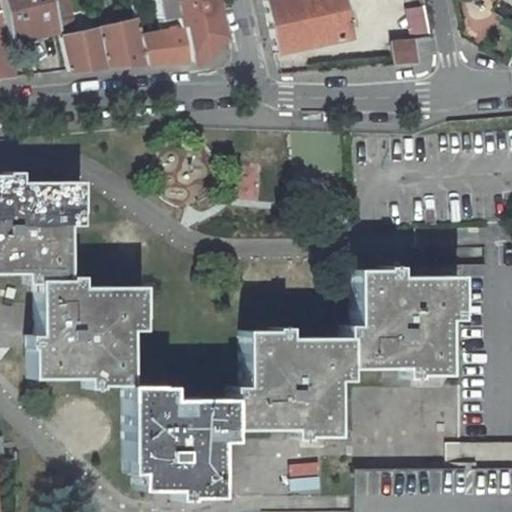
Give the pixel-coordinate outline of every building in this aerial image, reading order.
[(0,0),(0,9),(7,41),(55,29),(53,17),(48,0),(0,0)] [(70,13),(67,0),(48,0),(53,17),(70,13)] [(174,27),(182,61),(200,60),(219,34),(211,0),(150,0),(155,20),(172,17),(174,27)] [(261,0),(274,53),(348,37),(339,0),(261,0)] [(424,7),(407,9),(413,39),(430,36),(424,7)] [(0,78),(15,77),(7,41),(0,9),(0,78)] [(97,28),(106,67),(146,64),(139,35),(135,20),(97,28)] [(146,64),(182,61),(174,27),(139,35),(146,64)] [(58,37),(66,72),(106,67),(97,28),(58,37)] [(390,65),(415,64),(413,41),(388,43),(390,65)] [(16,172),(2,172),(2,175),(2,182),(16,182),(16,172)] [(64,212),(76,211),(76,182),(16,182),(2,182),(2,175),(0,174),(0,272),(19,272),(33,272),(33,279),(63,279),(63,276),(64,226),(64,212)] [(76,211),(64,212),(64,226),(76,226),(76,211)] [(392,266),(378,266),(378,269),(378,276),(392,276),(392,266)] [(411,374),(441,374),(440,319),(439,307),(453,306),(453,275),(392,276),(378,276),(378,269),(349,269),(350,324),(350,336),(343,336),(342,367),(397,367),(411,367),(411,374)] [(33,272),(19,272),(19,283),(33,283),(33,279),(33,272)] [(77,276),(63,276),(63,279),(63,287),(77,287),(77,276)] [(121,385),(125,385),(124,330),(124,320),(138,320),(137,286),(77,287),(63,287),(63,279),(33,279),(33,283),(34,334),(34,348),(26,348),(26,378),(81,378),(95,378),(95,384),(121,385)] [(440,319),(453,319),(453,306),(439,307),(440,319)] [(124,320),(124,330),(138,330),(138,320),(124,320)] [(343,336),(350,336),(350,324),(338,324),(338,336),(343,336)] [(282,327),(268,327),(268,330),(268,337),(282,337),(282,327)] [(300,435),(330,435),(329,380),(329,368),(342,367),(343,336),(338,336),(282,337),(268,337),(268,330),(238,330),(239,385),(239,397),(226,398),(226,428),(286,428),(300,428),(300,435)] [(34,334),(23,334),(23,348),(26,348),(34,348),(34,334)] [(342,367),(329,368),(329,380),(343,380),(342,367)] [(397,377),(411,377),(411,374),(411,367),(397,367),(397,377)] [(95,378),(81,378),(81,388),(95,388),(95,384),(95,378)] [(226,428),(226,398),(165,398),(152,398),(152,385),(125,385),(121,385),(122,460),(132,460),(133,472),(133,489),(169,489),(183,489),(183,496),(213,496),(213,440),(213,428),(226,428)] [(165,398),(165,385),(152,385),(152,398),(165,398)] [(239,397),(239,385),(225,386),(226,398),(239,397)] [(226,441),(226,428),(213,428),(213,440),(226,441)] [(300,428),(286,428),(286,439),(300,438),(300,435),(300,428)] [(511,511),(511,440),(458,441),(459,467),(444,468),(352,469),(352,503),(352,511),(511,511)] [(459,467),(458,441),(443,442),(444,468),(459,467)] [(132,460),(122,460),(122,473),(133,472),(132,460)] [(183,489),(169,489),(169,499),(183,499),(183,496),(183,489)]
